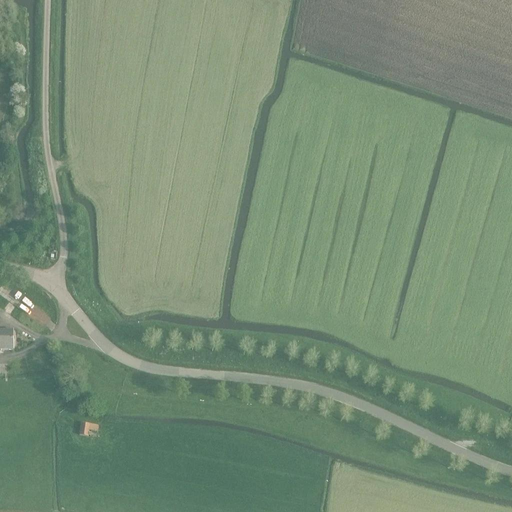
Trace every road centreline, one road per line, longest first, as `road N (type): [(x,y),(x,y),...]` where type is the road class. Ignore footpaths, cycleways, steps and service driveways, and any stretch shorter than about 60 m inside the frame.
road 1 (unclassified): [(52,286),(96,339),(139,366),(326,394),(511,472)]
road 2 (unclassified): [(52,286),(64,246),(50,165),(50,0)]
